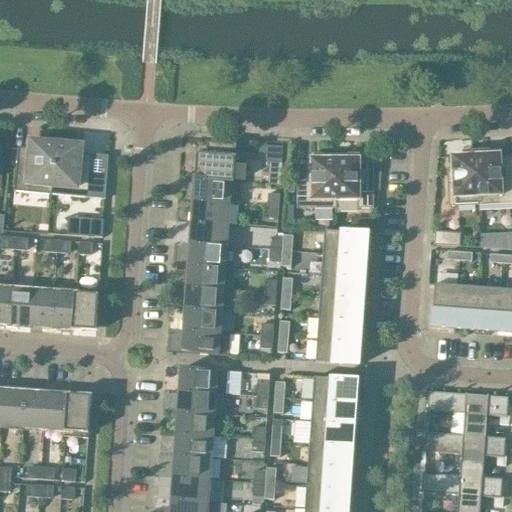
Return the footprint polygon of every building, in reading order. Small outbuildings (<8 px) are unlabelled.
[(55,146),(30,143),(29,150),(18,149),(13,192),(51,196),(55,146)] [(194,180),(240,184),(240,182),(233,182),(236,146),(207,144),(207,156),(196,155),(194,180)] [(80,148),(55,146),(51,196),(88,199),(92,156),(80,154),(80,148)] [(448,207),(477,206),(475,152),(462,153),(462,157),(451,157),(451,170),(446,170),(448,207)] [(511,163),(511,158),(499,159),(499,155),(487,156),(487,152),(475,152),(477,206),(501,205),(501,186),(511,185),(511,163)] [(297,209),(335,209),(335,160),(322,160),(322,156),(310,156),(310,164),(297,164),(297,209)] [(335,160),(335,209),(335,202),(357,201),(357,209),(372,209),(372,164),(359,164),(359,156),(347,156),(347,160),(335,160)] [(267,186),(280,187),(282,164),(269,163),(267,186)] [(239,205),(240,184),(194,180),(193,202),(239,205)] [(266,207),(278,208),(279,196),(267,195),(266,207)] [(239,206),(239,205),(193,202),(191,223),(228,226),(229,206),(239,206)] [(278,220),(278,208),(266,207),(266,220),(278,220)] [(350,219),(349,233),(371,235),(372,220),(350,219)] [(226,248),(228,226),(191,223),(190,245),(226,248)] [(367,235),(335,233),(324,232),(322,255),(365,258),(366,243),(364,242),(364,237),(367,237),(367,235)] [(458,247),(459,235),(435,233),(434,246),(458,247)] [(501,235),(491,235),(491,245),(501,245),(501,235)] [(281,252),(291,253),(292,237),(282,236),(281,252)] [(13,251),(14,239),(3,238),(2,250),(13,251)] [(281,252),(282,239),(270,238),(269,251),(281,252)] [(14,239),(13,251),(24,252),(25,240),(28,240),(14,239)] [(56,254),(57,242),(46,241),(45,254),(56,254)] [(57,242),(56,254),(67,255),(68,243),(70,244),(70,243),(57,242)] [(92,245),(79,244),(78,256),(89,257),(90,245),(92,245)] [(225,268),(226,248),(190,245),(188,266),(234,270),(234,268),(225,268)] [(280,264),(281,252),(269,251),(268,263),(280,264)] [(290,268),(291,253),(281,252),(280,268),(290,268)] [(458,262),(459,253),(446,252),(446,261),(458,262)] [(459,253),(458,262),(471,263),(471,254),(459,253)] [(365,259),(365,258),(322,255),(321,276),(364,280),(365,264),(362,264),(363,259),(365,259)] [(501,265),(502,257),(489,256),(489,264),(501,265)] [(511,257),(502,257),(501,265),(511,265),(511,257)] [(233,292),(234,270),(188,266),(186,288),(233,292)] [(363,280),(364,280),(321,276),(319,298),(362,301),(363,286),(361,286),(361,280),(363,280)] [(281,295),(291,296),(292,280),(282,280),(281,295)] [(263,294),(275,295),(276,282),(264,282),(263,294)] [(454,329),(457,288),(434,286),(431,328),(447,329),(448,326),(453,327),(453,329),(454,329)] [(231,314),(233,292),(186,288),(185,310),(231,314)] [(475,331),(478,289),(457,288),(454,329),(469,330),(469,328),(474,328),(474,331),(475,331)] [(0,326),(8,327),(10,290),(0,289),(0,326)] [(497,332),(500,291),(478,289),(475,331),(490,332),(491,330),(496,330),(496,332),(497,332)] [(29,328),(32,292),(10,290),(8,327),(29,328)] [(53,293),(51,330),(95,333),(98,292),(74,290),(74,295),(53,293)] [(511,291),(500,291),(497,332),(511,334),(511,333),(511,291)] [(51,330),(53,293),(32,292),(29,328),(51,330)] [(274,307),(275,295),(263,294),(262,306),(274,307)] [(290,312),(291,296),(281,295),(280,311),(290,312)] [(362,302),(362,301),(319,298),(318,320),(361,323),(362,307),(359,307),(360,302),(362,302)] [(231,315),(231,314),(185,310),(183,332),(220,334),(229,335),(229,334),(220,333),(221,314),(231,315)] [(360,324),(361,323),(318,320),(316,341),(359,344),(360,329),(358,329),(358,323),(360,324)] [(278,338),(288,339),(289,323),(279,323),(278,338)] [(260,337),(272,338),(273,326),(261,325),(260,337)] [(229,335),(220,334),(183,332),(182,354),(228,358),(229,335)] [(271,351),(272,338),(260,337),(259,350),(271,351)] [(287,355),(288,339),(278,338),(277,354),(287,355)] [(359,345),(359,344),(316,341),(314,364),(357,367),(359,350),(356,350),(356,345),(359,345)] [(227,373),(181,370),(179,392),(225,396),(227,373)] [(356,384),(356,382),(313,379),(312,402),(355,405),(356,389),(353,389),(354,384),(356,384)] [(274,399),(283,400),(284,384),(275,383),(274,399)] [(256,398),(268,399),(269,386),(257,385),(256,398)] [(22,430),(25,394),(3,392),(0,429),(22,430)] [(223,417),(225,396),(179,392),(177,414),(223,417)] [(425,435),(505,440),(505,439),(485,438),(486,417),(501,418),(506,418),(507,406),(509,407),(509,406),(507,406),(508,399),(488,398),(488,396),(486,396),(486,397),(466,396),(466,395),(465,395),(465,396),(428,393),(426,413),(463,415),(462,437),(435,434),(427,434),(425,434),(425,435)] [(44,432),(46,395),(25,394),(22,430),(44,432)] [(64,433),(66,397),(46,395),(44,432),(64,433)] [(87,440),(90,404),(90,399),(66,397),(64,433),(63,438),(87,440)] [(267,411),(268,399),(256,398),(255,410),(267,411)] [(282,415),(283,400),(274,399),(272,415),(282,415)] [(354,406),(355,405),(312,402),(310,423),(353,426),(354,411),(352,411),(352,406),(354,406)] [(223,418),(223,417),(177,414),(176,435),(212,438),(214,418),(223,418)] [(353,427),(353,426),(310,423),(309,445),(351,448),(353,433),(350,432),(350,427),(353,427)] [(427,425),(427,434),(435,434),(436,426),(427,425)] [(270,442),(280,443),(281,427),(272,426),(270,442)] [(253,441),(265,442),(266,429),(254,428),(253,441)] [(211,459),(212,438),(176,435),(174,457),(211,459)] [(504,446),(505,440),(425,435),(423,453),(460,456),(459,477),(422,475),(502,481),(502,480),(482,478),(483,457),(498,458),(503,458),(504,447),(506,447),(506,446),(504,446)] [(264,454),(265,442),(253,441),(252,453),(264,454)] [(279,459),(280,443),(270,442),(269,458),(279,459)] [(351,449),(351,448),(309,445),(307,466),(350,469),(351,454),(349,454),(349,449),(351,449)] [(209,481),(211,459),(174,457),(173,479),(209,481)] [(350,471),(350,469),(307,466),(305,489),(348,492),(349,476),(347,476),(347,470),(350,471)] [(0,483),(8,484),(8,482),(10,482),(10,481),(8,481),(8,469),(0,468),(0,483)] [(40,481),(41,469),(30,468),(29,480),(27,479),(27,480),(40,481)] [(41,469),(40,481),(53,482),(53,481),(51,481),(52,470),(41,469)] [(265,486),(274,486),(276,470),(266,469),(265,486)] [(75,484),(75,483),(72,483),(73,471),(62,470),(61,482),(75,484)] [(253,484),(265,485),(265,473),(253,472),(253,484)] [(501,487),(502,481),(422,475),(420,494),(458,497),(456,511),(479,511),(480,498),(495,499),(496,499),(500,499),(501,487),(503,488),(503,487),(501,487)] [(208,503),(209,481),(173,479),(171,501),(208,503)] [(264,498),(265,485),(253,484),(252,497),(264,498)] [(39,499),(40,487),(26,486),(26,487),(28,487),(28,498),(39,499)] [(273,501),(274,486),(265,486),(264,501),(273,501)] [(40,487),(39,499),(50,500),(50,488),(53,488),(40,487)] [(74,490),(74,489),(61,488),(60,501),(71,501),(72,490),(74,490)] [(348,492),(305,489),(304,510),(331,511),(346,511),(348,498),(345,497),(346,492),(348,492)] [(207,511),(208,503),(171,501),(170,511),(207,511)]
